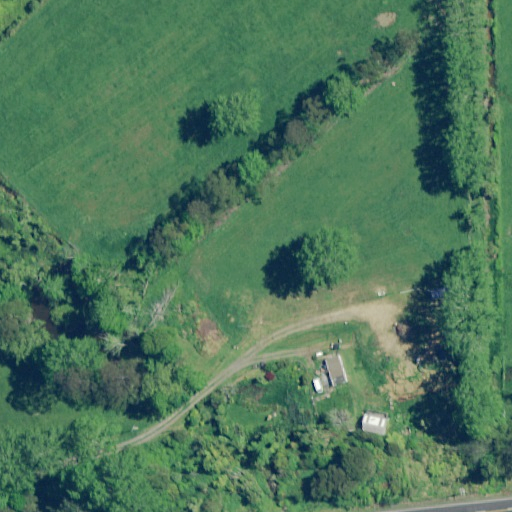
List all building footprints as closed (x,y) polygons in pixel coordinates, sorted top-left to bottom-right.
[(441,346),(442,355),(457,353),(456,344),(441,346)] [(333,374),(336,387),(348,385),(342,356),(330,359),(333,374)] [(211,366),(215,373),(230,365),(226,357),(211,366)] [(437,361),(439,371),(456,369),(455,359),(437,361)] [(374,386),(370,373),(358,376),(361,389),(374,386)] [(336,387),(333,374),(325,375),(327,387),(315,389),(317,400),(338,396),(336,387)] [(366,414),(362,433),(385,437),(389,418),(366,414)]
